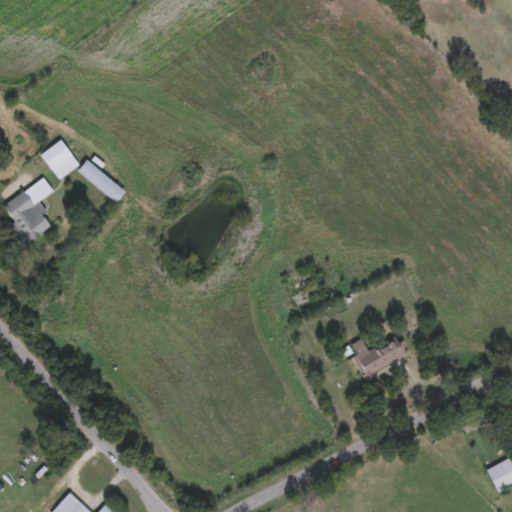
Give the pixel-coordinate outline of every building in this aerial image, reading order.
[(112,201),(72,165),(81,154),(122,190),(112,201)] [(50,223),(23,240),(0,204),(0,202),(42,175),(51,189),(35,200),(50,223)] [(322,293),(292,306),(279,276),(309,264),(322,293)] [(364,346),(395,337),(402,359),(359,372),(350,341),(362,337),(364,346)] [(511,483),(496,491),(485,467),(511,455),(511,483)] [(113,511),(47,511),(67,490),(90,511),(92,511),(102,502),(113,511)]
